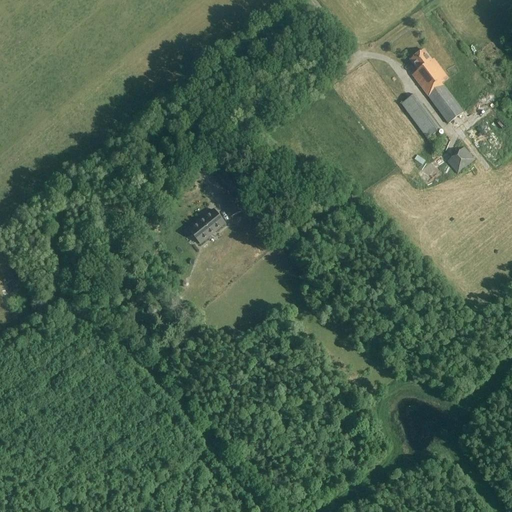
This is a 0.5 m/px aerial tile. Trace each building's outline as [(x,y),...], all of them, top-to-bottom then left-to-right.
[(424,50),(410,60),(413,64),(416,69),(418,71),(413,75),(412,76),(447,124),(448,124),(464,113),(457,104),(442,84),(448,80),(449,79),(433,59),(432,60),(425,51),(424,50)] [(427,140),(437,132),(418,107),(422,105),(414,95),(401,104),(427,140)] [(497,149),(503,152),(506,145),(500,143),(497,149)] [(427,151),(431,159),(437,157),(432,148),(427,151)] [(464,149),(448,162),(458,174),(474,160),(464,149)] [(232,217),(245,211),(238,198),(226,204),(232,217)] [(201,245),(226,224),(215,210),(207,217),(208,218),(198,225),(198,224),(190,231),(201,245)]
